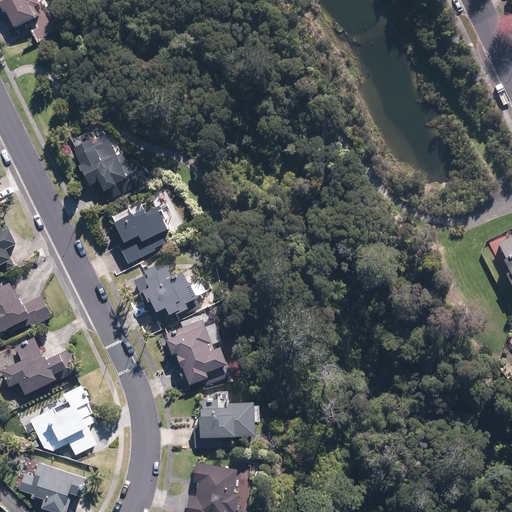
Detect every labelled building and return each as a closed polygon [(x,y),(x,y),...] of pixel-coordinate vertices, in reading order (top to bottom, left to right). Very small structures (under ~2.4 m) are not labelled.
[(37,18),(33,9),(37,7),(33,0),(0,0),(0,13),(1,16),(4,14),(12,30),(37,18)] [(90,132),(73,139),(84,163),(81,164),(90,186),(97,183),(105,201),(144,184),(137,169),(132,172),(123,152),(117,155),(109,136),(94,142),(90,132)] [(165,217),(158,204),(144,211),(142,208),(131,214),(128,207),(112,215),(114,220),(112,221),(122,240),(117,243),(127,263),(154,249),(153,247),(164,241),(158,231),(165,227),(161,219),(165,217)] [(14,232),(9,221),(0,225),(0,269),(20,260),(15,249),(27,243),(20,229),(14,232)] [(511,230),(491,241),(511,282),(511,230)] [(155,269),(153,264),(143,269),(145,274),(133,279),(153,322),(174,312),(175,313),(178,311),(180,316),(199,306),(195,297),(197,296),(190,281),(186,282),(180,270),(169,276),(164,264),(155,269)] [(18,288),(15,283),(0,290),(0,333),(1,337),(13,331),(15,334),(35,324),(37,327),(58,317),(47,296),(32,304),(29,297),(26,298),(21,287),(18,288)] [(210,348),(208,341),(203,328),(205,327),(201,318),(165,333),(167,337),(164,338),(170,353),(175,352),(176,353),(175,354),(180,366),(181,366),(188,384),(203,378),(206,384),(231,374),(225,360),(224,361),(218,345),(210,348)] [(49,360),(39,337),(21,345),(28,363),(11,371),(19,388),(29,383),(35,395),(67,380),(67,379),(83,371),(73,350),(57,358),(56,356),(49,360)] [(102,445),(94,429),(97,427),(95,424),(99,422),(96,415),(100,413),(95,404),(98,402),(90,386),(71,395),(73,401),(35,420),(49,448),(58,451),(75,443),(81,455),(102,445)] [(217,407),(216,398),(201,399),(202,407),(198,407),(199,415),(197,415),(198,422),(192,422),(194,447),(221,446),(221,436),(254,434),(251,400),(226,402),(226,406),(217,407)] [(228,511),(234,511),(237,492),(232,492),(236,468),(194,461),(191,481),(196,482),(195,495),(188,494),(185,511),(228,511)] [(90,497),(96,479),(49,463),(44,478),(31,473),(26,491),(38,494),(36,499),(49,503),(45,511),(71,511),(73,505),(75,506),(79,493),(90,497)]
